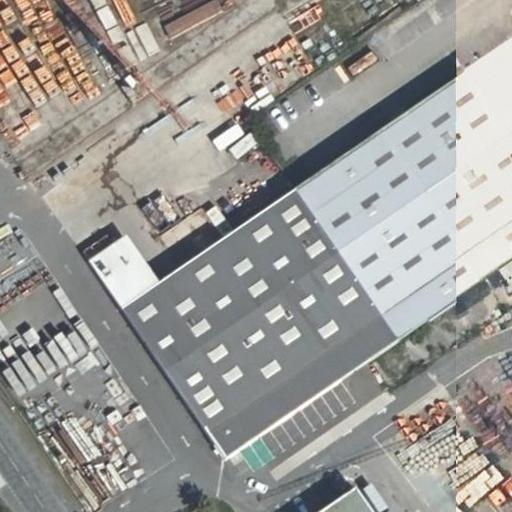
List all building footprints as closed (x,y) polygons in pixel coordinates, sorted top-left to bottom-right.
[(511,79),(511,40),(494,53),(511,79)] [(291,193),(393,343),(511,261),(511,79),(494,53),(291,193)] [(241,128),(224,138),(234,155),(251,145),(241,128)] [(221,460),(393,343),(291,193),(118,312),(221,460)] [(116,242),(85,264),(118,312),(150,291),(116,242)] [(367,511),(350,487),(314,511),(367,511)]
